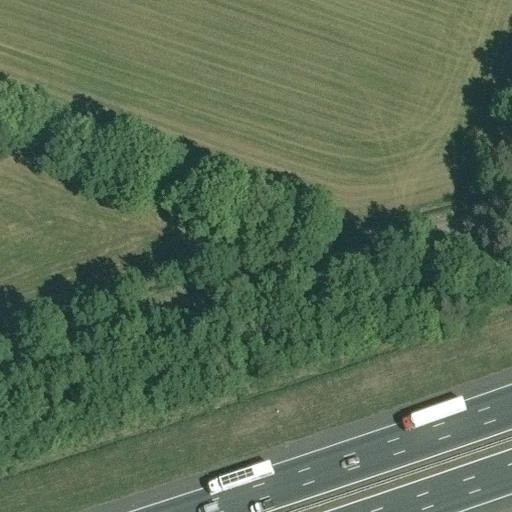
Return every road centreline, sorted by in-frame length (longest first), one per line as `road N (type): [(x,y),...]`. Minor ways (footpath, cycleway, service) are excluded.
road 1 (unclassified): [(0,374),(179,302),(511,208)]
road 2 (motorway): [(511,407),(192,511)]
road 3 (motorway): [(393,511),(511,471)]
